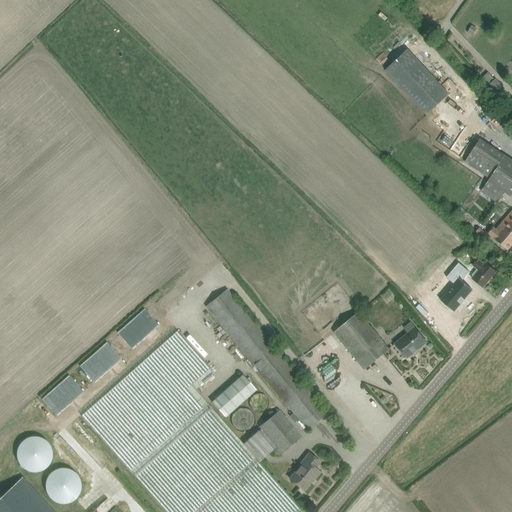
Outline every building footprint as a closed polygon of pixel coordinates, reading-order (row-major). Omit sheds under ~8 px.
[(385,70),(426,115),(449,94),(408,49),(385,70)] [(503,90),(499,86),(501,84),(496,78),(494,80),(489,85),(494,91),(498,95),(503,90)] [(473,102),(469,106),(478,115),(482,110),(473,102)] [(505,193),(511,197),(511,160),(480,139),(465,162),(490,178),(481,191),(498,203),(505,193)] [(395,154),(391,161),(399,164),(402,157),(395,154)] [(511,212),(497,230),(494,228),(489,234),(507,250),(511,244),(511,212)] [(471,239),(469,241),(470,242),(475,248),(482,240),(475,234),(471,239)] [(456,280),(443,296),(457,308),(474,286),(463,277),(471,267),(460,259),(448,274),(456,280)] [(496,272),(488,265),(485,262),(484,263),(478,259),(473,265),(479,270),(472,278),(475,281),(483,287),(496,272)] [(183,298),(174,289),(157,304),(165,313),(183,298)] [(207,306),(302,422),(308,429),(328,413),(321,406),(226,290),(207,306)] [(383,296),(385,302),(392,300),(390,293),(383,296)] [(333,332),(358,362),(364,369),(389,349),(382,341),(358,312),(333,332)] [(142,318),(111,345),(126,361),(156,334),(142,318)] [(425,341),(414,327),(410,323),(404,328),(408,333),(395,344),(400,351),(407,358),(414,353),(413,351),(425,341)] [(81,416),(166,511),(302,511),(303,511),(259,462),(277,447),(281,453),(301,436),(279,410),(260,426),(261,428),(243,444),(195,389),(214,372),(177,331),(81,416)] [(240,347),(232,353),(239,362),(247,356),(240,347)] [(243,375),(212,402),(225,417),(256,390),(243,375)] [(64,389),(61,397),(67,400),(71,392),(64,389)] [(41,440),(42,461),(62,461),(62,440),(41,440)] [(289,478),(296,484),(303,490),(314,478),(315,478),(320,472),(315,468),(320,462),(309,454),(289,478)] [(65,475),(68,475),(68,488),(84,488),(84,477),(74,477),(74,464),(65,464),(65,475)] [(51,468),(36,468),(36,483),(51,483),(51,468)] [(54,511),(24,478),(0,499),(0,511),(54,511)] [(63,511),(64,511),(72,510),(69,500),(61,503),(63,511)]
